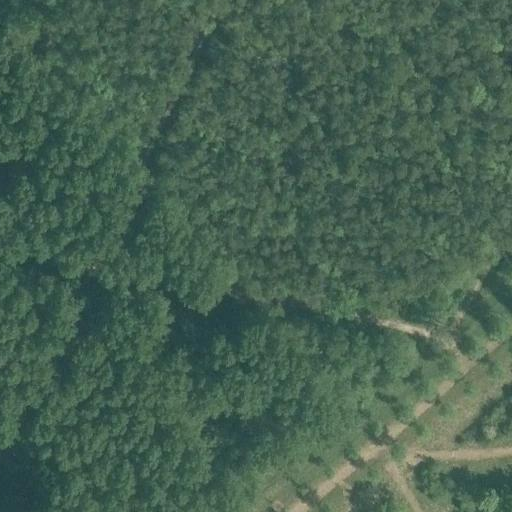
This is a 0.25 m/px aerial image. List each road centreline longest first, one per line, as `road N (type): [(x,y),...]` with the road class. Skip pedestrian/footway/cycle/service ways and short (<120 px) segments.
road 1 (track): [(511,237),(447,344),(0,241)]
road 2 (track): [(511,288),(250,511)]
road 3 (track): [(337,438),(388,460),(511,445)]
